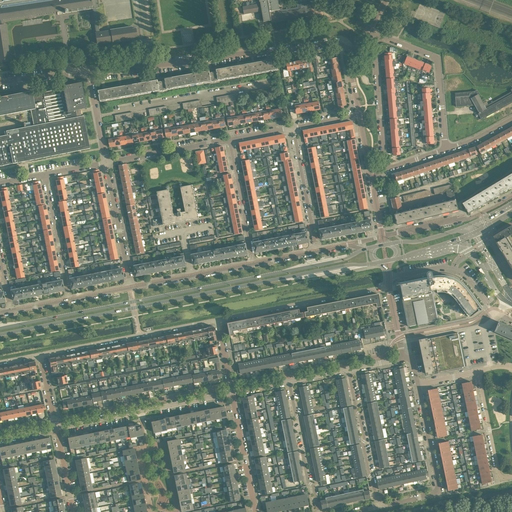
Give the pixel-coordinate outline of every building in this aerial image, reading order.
[(2,2),(1,2),(0,0),(0,66),(3,66),(3,62),(10,61),(4,24),(1,25),(1,20),(28,16),(64,11),(64,13),(92,9),(96,33),(95,33),(97,44),(112,42),(112,43),(133,40),(133,38),(137,37),(136,28),(132,29),(131,27),(110,30),(110,31),(99,32),(95,9),(99,8),(97,0),(11,0),(2,1),(2,2)] [(243,7),(244,14),(262,11),(262,13),(261,13),(261,14),(261,15),(260,15),(260,16),(260,17),(261,20),(263,19),(264,22),(271,20),(271,22),(307,16),(306,14),(310,13),(308,2),(297,4),(298,7),(280,11),(278,0),(256,0),(257,2),(249,4),(249,3),(243,4),(244,7),(243,7)] [(329,59),(331,65),(338,63),(337,57),(334,58),(334,55),(326,57),(327,59),(329,59)] [(403,63),(409,66),(412,59),(407,57),(406,61),(404,60),(403,63)] [(276,59),(261,62),(263,72),(277,70),(276,64),(277,63),(277,62),(276,62),(276,59)] [(310,59),(304,60),(306,68),(306,70),(309,70),(310,72),(313,72),(312,67),(310,59)] [(299,61),(292,62),(294,70),(298,69),(298,71),(301,71),(300,69),(299,61)] [(248,75),(263,72),(261,62),(246,65),(248,75)] [(282,65),(281,65),(282,70),(283,69),(287,68),(288,71),(288,72),(283,73),(284,77),(291,76),(290,71),(294,70),(292,62),(286,64),(282,65)] [(425,64),(421,62),(418,71),(417,73),(419,74),(420,72),(420,70),(423,71),(425,64)] [(339,69),(338,63),(331,65),(331,69),(326,70),(327,72),(330,71),(332,71),(339,69)] [(429,65),(425,64),(423,71),(426,72),(427,72),(429,73),(431,67),(429,66),(429,65)] [(246,65),(231,67),(233,78),(248,75),(246,65)] [(216,70),(217,72),(218,80),(233,78),(231,67),(216,70)] [(209,71),(194,74),(196,84),(211,81),(210,73),(209,71)] [(218,81),(218,80),(217,72),(210,73),(211,81),(211,82),(218,81)] [(181,87),(196,84),(194,74),(180,76),(181,87)] [(342,81),(340,75),(333,77),(334,81),(329,82),(329,83),(332,83),(342,81)] [(165,79),(165,81),(166,89),(181,87),(180,76),(165,79)] [(145,93),(160,91),(158,82),(158,80),(143,83),(145,93)] [(167,90),(166,89),(165,81),(158,82),(160,91),(167,90)] [(342,81),(332,83),(329,83),(329,86),(331,85),(332,89),(343,87),(342,81)] [(0,116),(30,110),(31,114),(32,116),(33,126),(81,116),(80,110),(86,108),(81,85),(81,83),(62,86),(62,89),(43,92),(32,94),(31,91),(19,94),(0,97),(0,116)] [(130,96),(145,93),(143,83),(128,85),(130,96)] [(128,85),(113,88),(115,98),(130,96),(128,85)] [(331,94),(331,95),(344,93),(343,87),(332,89),(333,93),(331,94)] [(100,101),(115,98),(113,88),(98,91),(100,101)] [(479,113),(478,113),(480,116),(482,119),(511,102),(511,89),(511,90),(511,92),(485,107),(479,96),(480,95),(477,90),(474,92),(455,93),(456,107),(475,105),(479,113)] [(312,99),(313,103),(314,110),(320,109),(318,98),(312,99)] [(338,104),(336,105),(337,108),(337,110),(339,110),(344,109),(343,106),(346,105),(345,99),(337,101),(338,104)] [(0,166),(15,163),(57,155),(90,149),(83,116),(81,116),(33,126),(23,128),(6,131),(7,135),(0,136),(0,166)] [(348,137),(348,141),(355,139),(355,140),(356,139),(352,121),(345,123),(347,130),(350,130),(351,137),(348,137)] [(209,130),(208,122),(200,123),(202,131),(209,130)] [(511,135),(508,129),(503,132),(507,139),(511,135)] [(502,141),(507,139),(503,132),(498,135),(502,141)] [(498,135),(493,138),(496,144),(502,141),(498,135)] [(491,147),(496,144),(493,138),(488,141),(491,147)] [(488,141),(482,144),(486,150),(491,147),(488,141)] [(481,153),(486,150),(482,144),(477,147),(481,153)] [(475,148),(469,149),(471,157),(477,155),(475,148)] [(469,149),(463,151),(465,159),(471,157),(469,149)] [(198,164),(202,164),(206,163),(203,151),(196,152),(198,164)] [(463,151),(457,153),(460,160),(465,159),(463,151)] [(457,153),(452,155),(454,162),(460,160),(457,153)] [(452,155),(446,157),(448,164),(454,162),(452,155)] [(446,157),(440,159),(443,166),(448,164),(446,157)] [(440,159),(435,161),(437,168),(440,167),(441,169),(443,168),(443,166),(440,159)] [(435,161),(429,163),(431,170),(437,168),(435,161)] [(429,163),(423,165),(426,172),(431,170),(429,163)] [(423,165),(417,167),(420,174),(423,173),(424,175),(426,175),(426,172),(423,165)] [(417,167),(412,168),(414,176),(420,174),(417,167)] [(412,168),(406,170),(408,177),(414,176),(412,168)] [(93,173),(94,179),(101,177),(100,172),(98,172),(98,170),(92,171),(93,173)] [(406,170),(400,172),(403,179),(408,177),(406,170)] [(397,181),(403,179),(400,172),(395,174),(397,181)] [(511,179),(510,176),(503,180),(509,189),(511,186),(511,179)] [(56,181),(57,186),(64,184),(62,177),(57,178),(58,180),(56,181)] [(496,184),(502,193),(509,189),(503,180),(496,184)] [(32,183),(34,190),(41,189),(40,184),(38,184),(37,182),(32,183)] [(496,184),(490,188),(495,197),(502,193),(496,184)] [(182,187),(183,194),(194,192),(192,185),(182,187)] [(483,192),(489,201),(495,197),(490,188),(483,192)] [(157,192),(158,199),(169,197),(167,190),(157,192)] [(452,198),(452,201),(456,200),(453,190),(446,192),(448,199),(452,198)] [(195,198),(194,192),(183,194),(184,200),(195,198)] [(483,192),(476,196),(482,205),(489,201),(483,192)] [(470,200),(475,209),(482,205),(476,196),(470,200)] [(158,199),(159,205),(170,203),(169,197),(158,199)] [(394,212),(395,215),(403,213),(399,197),(391,199),(394,212)] [(184,200),(186,207),(196,205),(195,198),(184,200)] [(452,201),(440,204),(443,214),(458,210),(456,200),(452,201)] [(475,209),(470,200),(463,204),(466,210),(468,213),(475,209)] [(159,205),(161,212),(171,210),(170,203),(159,205)] [(428,218),(443,214),(440,204),(425,208),(428,218)] [(197,211),(196,205),(186,207),(187,213),(186,213),(197,211)] [(425,208),(410,211),(412,221),(428,218),(425,208)] [(174,216),(162,218),(163,225),(175,222),(177,223),(179,223),(180,223),(181,223),(182,223),(183,222),(184,222),(185,222),(186,221),(187,220),(199,218),(197,211),(186,213),(181,214),(180,209),(177,209),(178,215),(174,216)] [(161,212),(162,218),(174,216),(172,216),(171,210),(161,212)] [(366,221),(360,222),(362,232),(363,232),(365,232),(366,231),(373,230),(369,211),(364,212),(366,221)] [(410,211),(403,213),(395,215),(397,225),(412,221),(410,211)] [(362,232),(360,222),(350,224),(352,234),(353,234),(355,234),(355,233),(359,232),(360,233),(361,233),(362,232)] [(352,234),(350,224),(340,226),(342,236),(343,236),(345,236),(345,235),(349,234),(350,235),(351,235),(352,234)] [(331,238),(332,238),(330,228),(325,229),(324,225),(319,227),(321,240),(322,240),(323,240),(324,240),(324,239),(329,238),(329,239),(331,239),(331,238)] [(511,225),(494,237),(497,243),(496,243),(501,251),(505,257),(511,251),(511,248),(511,246),(511,244),(511,242),(508,236),(511,233),(511,225)] [(341,236),(342,236),(340,226),(330,228),(332,238),(333,238),(334,238),(335,237),(339,236),(340,237),(341,237),(341,236)] [(308,242),(306,229),(300,230),(298,231),(299,234),(295,234),(297,244),(298,244),(299,245),(300,245),(301,244),(305,243),(306,244),(307,243),(308,242)] [(297,245),(297,244),(295,234),(285,237),(287,247),(288,246),(288,247),(290,247),(290,246),(295,245),(295,246),(297,245)] [(287,247),(285,237),(275,239),(276,249),(277,249),(278,249),(279,249),(280,248),(284,247),(285,248),(286,247),(287,247)] [(266,251),(264,241),(259,242),(258,238),(253,240),(255,253),(256,253),(257,253),(258,253),(259,252),(263,251),(264,252),(265,252),(266,251)] [(276,249),(275,239),(264,241),(266,251),(267,251),(269,251),(269,250),(274,249),(274,250),(276,250),(276,249)] [(248,254),(245,241),(239,242),(240,245),(235,246),(236,256),(237,256),(238,257),(239,257),(240,256),(244,255),(245,255),(247,255),(247,254),(248,254)] [(204,263),(202,253),(197,254),(197,251),(196,245),(190,246),(191,252),(194,265),(195,265),(196,265),(197,264),(202,263),(202,264),(204,264),(204,263)] [(236,257),(236,256),(235,246),(224,248),(226,259),(226,258),(227,259),(229,259),(229,258),(233,257),(234,258),(236,257)] [(225,259),(226,259),(224,248),(213,251),(215,261),(216,261),(218,261),(218,260),(223,259),(223,260),(225,259)] [(215,261),(213,251),(202,253),(204,263),(205,263),(206,263),(207,263),(208,262),(212,261),(213,262),(214,262),(215,261)] [(178,257),(174,258),(176,268),(177,269),(178,269),(178,268),(182,267),(183,268),(185,267),(186,266),(183,253),(178,254),(178,257)] [(175,268),(176,268),(174,258),(164,260),(166,270),(167,271),(169,270),(173,269),(173,270),(175,269),(175,268)] [(165,270),(166,270),(164,260),(154,262),(156,272),(157,272),(157,273),(159,272),(163,271),(165,271),(165,270)] [(146,274),(144,264),(139,265),(139,262),(134,263),(136,276),(137,276),(138,276),(139,276),(140,275),(143,275),(144,275),(145,275),(146,274)] [(156,272),(154,262),(144,264),(146,274),(147,274),(147,275),(149,274),(149,273),(153,273),(154,273),(155,273),(156,272)] [(116,270),(110,271),(112,281),(113,280),(114,281),(115,281),(116,280),(120,279),(121,280),(122,280),(122,279),(123,278),(120,265),(115,266),(116,270)] [(112,281),(110,271),(100,273),(102,282),(103,282),(104,283),(105,283),(105,282),(110,281),(110,282),(112,281)] [(102,282),(100,273),(90,275),(92,285),(93,284),(93,285),(95,285),(95,284),(99,283),(100,284),(102,283),(102,282)] [(428,275),(429,277),(398,284),(398,285),(397,285),(397,286),(400,285),(408,326),(408,327),(438,321),(438,320),(437,320),(433,300),(432,291),(437,290),(437,291),(437,293),(439,292),(440,292),(442,292),(444,293),(445,293),(447,293),(448,294),(449,294),(450,295),(451,296),(452,297),(453,298),(454,299),(468,316),(469,315),(480,308),(482,310),(481,309),(483,308),(468,289),(467,288),(466,286),(465,285),(464,284),(463,283),(461,282),(460,282),(459,281),(457,280),(456,279),(455,278),(453,278),(452,277),(450,277),(449,276),(447,276),(445,276),(444,276),(442,276),(440,276),(439,276),(437,276),(435,276),(434,276),(432,277),(431,274),(431,273),(430,273),(429,273),(429,274),(428,274),(428,275)] [(74,274),(68,276),(71,289),(72,288),(72,289),(74,289),(74,288),(78,287),(79,288),(81,287),(80,277),(74,278),(74,274)] [(91,285),(92,285),(90,275),(80,277),(81,287),(82,286),(83,287),(84,287),(85,286),(89,285),(89,286),(91,286),(91,285)] [(63,290),(61,277),(55,278),(56,282),(51,283),(53,292),(54,292),(54,293),(56,292),(60,291),(61,291),(62,291),(63,290)] [(53,292),(51,283),(41,284),(43,294),(44,294),(44,295),(46,294),(50,293),(51,293),(52,293),(53,292)] [(42,294),(43,294),(41,284),(31,286),(33,296),(34,297),(35,296),(36,296),(40,295),(42,295),(42,294)] [(16,289),(15,286),(14,286),(10,287),(12,300),(13,300),(14,301),(15,300),(16,300),(20,299),(22,299),(22,298),(23,298),(21,288),(16,289)] [(32,296),(33,296),(31,286),(21,288),(23,298),(24,299),(25,298),(26,298),(30,297),(32,297),(32,296)] [(379,294),(361,298),(362,306),(377,303),(377,307),(381,306),(379,294)] [(345,309),(362,306),(361,298),(343,301),(345,309)] [(339,310),(345,309),(343,301),(325,305),(327,313),(336,311),(337,314),(340,314),(339,310)] [(325,305),(308,308),(308,312),(305,313),(306,317),(308,320),(314,319),(316,317),(315,315),(327,313),(325,305)] [(300,314),(299,310),(281,313),(283,321),(288,320),(289,323),(301,321),(300,318),(304,317),(303,313),(300,314)] [(283,321),(281,313),(263,317),(265,325),(274,323),(274,324),(275,327),(279,326),(278,322),(283,321)] [(246,320),(247,328),(248,333),(257,331),(257,329),(260,329),(260,326),(265,325),(263,317),(246,320)] [(243,334),(248,333),(247,328),(246,320),(228,323),(230,336),(234,335),(234,334),(239,333),(243,333),(243,334)] [(495,332),(502,335),(507,325),(499,322),(499,323),(498,324),(495,332)] [(502,335),(509,338),(511,332),(511,327),(507,325),(502,335)] [(206,328),(208,338),(209,341),(215,340),(213,330),(214,330),(213,326),(206,328)] [(383,326),(378,327),(380,337),(384,336),(384,334),(387,334),(386,329),(383,329),(383,326)] [(197,340),(208,338),(206,328),(205,327),(203,328),(203,329),(195,330),(194,329),(192,330),(192,331),(194,341),(197,340)] [(364,333),(362,334),(363,339),(365,338),(366,340),(370,339),(368,329),(364,330),(364,333)] [(177,334),(179,344),(194,341),(192,331),(191,331),(190,330),(188,331),(188,332),(180,333),(179,332),(177,333),(177,334)] [(161,337),(163,347),(179,344),(177,334),(176,334),(175,333),(173,333),(173,335),(165,336),(164,335),(162,336),(162,337),(161,337)] [(420,341),(427,374),(464,367),(458,333),(420,341)] [(146,340),(148,350),(163,347),(161,337),(160,336),(158,336),(158,337),(150,339),(149,338),(147,339),(147,340),(146,340)] [(133,353),(148,350),(146,340),(145,339),(143,339),(143,340),(135,342),(134,341),(132,342),(132,343),(131,343),(133,353)] [(359,340),(355,341),(357,351),(361,350),(361,348),(363,348),(362,343),(360,343),(359,340)] [(115,346),(117,356),(133,353),(131,343),(129,343),(129,342),(127,343),(126,344),(119,345),(118,344),(116,345),(115,346)] [(100,349),(102,359),(117,356),(115,346),(114,345),(112,345),(112,347),(104,348),(103,347),(101,348),(101,349),(100,349)] [(331,346),(325,347),(327,357),(328,356),(333,355),(331,346)] [(85,352),(87,362),(102,359),(100,349),(99,348),(97,348),(97,350),(89,351),(88,350),(86,351),(86,352),(85,352)] [(70,355),(72,365),(87,362),(85,352),(84,351),(82,351),(82,352),(74,354),(73,353),(71,354),(71,355),(70,355)] [(55,357),(58,371),(57,368),(72,365),(70,355),(69,354),(67,354),(67,355),(58,357),(58,356),(56,357),(56,358),(55,358),(55,357)] [(58,371),(55,357),(48,359),(49,362),(51,372),(58,371)] [(217,368),(220,367),(219,362),(218,357),(208,359),(209,364),(213,364),(216,363),(217,368)] [(31,362),(28,363),(30,373),(30,376),(37,375),(35,365),(36,365),(35,361),(31,362)] [(20,375),(30,373),(28,363),(27,363),(27,362),(25,363),(24,364),(19,365),(20,375)] [(243,363),(238,364),(239,367),(237,368),(238,373),(240,373),(240,374),(245,373),(243,363)] [(0,378),(14,376),(12,366),(11,365),(9,366),(9,367),(1,368),(0,368),(0,367),(0,378)] [(14,376),(20,375),(19,365),(16,365),(15,365),(14,365),(13,366),(12,366),(14,376)] [(394,370),(395,375),(404,373),(403,368),(402,368),(402,366),(397,367),(397,369),(394,370)] [(216,371),(211,372),(212,379),(217,378),(217,377),(221,376),(220,371),(216,372),(216,371)] [(368,374),(367,372),(367,371),(362,372),(362,375),(361,375),(362,380),(372,378),(371,373),(368,374)] [(57,378),(58,385),(68,383),(67,381),(70,380),(69,377),(67,377),(66,375),(61,376),(61,377),(57,378)] [(339,379),(336,380),(337,385),(347,383),(346,378),(345,378),(344,376),(339,377),(339,379)] [(136,393),(141,392),(140,388),(142,388),(142,384),(137,385),(136,380),(134,381),(136,393)] [(32,390),(41,388),(39,381),(33,382),(29,382),(27,383),(27,382),(26,383),(25,381),(23,382),(23,383),(22,383),(20,386),(21,391),(24,390),(24,389),(28,388),(30,388),(30,386),(31,386),(32,390)] [(299,387),(300,392),(309,390),(309,386),(306,386),(306,384),(300,385),(300,387),(299,387)] [(276,392),(277,397),(286,395),(285,390),(284,390),(284,388),(278,389),(279,392),(276,392)] [(243,398),(244,404),(254,401),(253,398),(256,397),(256,394),(249,395),(249,397),(243,398)] [(409,396),(400,398),(401,403),(401,404),(410,402),(410,401),(409,396)] [(311,399),(302,401),(303,408),(313,406),(311,399)] [(68,408),(73,407),(71,400),(66,401),(67,402),(62,403),(63,408),(68,407),(68,408)] [(42,407),(42,405),(41,402),(39,402),(39,401),(35,402),(36,406),(37,413),(43,412),(43,410),(45,409),(44,406),(42,407)] [(314,413),(313,406),(303,408),(305,415),(314,413)] [(155,433),(161,431),(159,421),(153,422),(155,433)] [(140,425),(134,426),(136,436),(142,435),(140,425)] [(131,438),(136,436),(134,426),(128,427),(128,426),(130,437),(131,438)] [(415,426),(406,428),(407,433),(407,434),(416,432),(416,431),(415,426)] [(425,470),(420,471),(422,480),(427,479),(426,476),(428,475),(427,471),(425,471),(425,470)] [(491,482),(490,477),(481,479),(478,479),(480,488),(484,487),(488,486),(488,485),(487,483),(491,482)] [(262,504),(262,505),(263,510),(267,509),(267,511),(273,511),(271,502),(266,503),(265,496),(260,497),(261,500),(265,500),(265,504),(262,504)]
